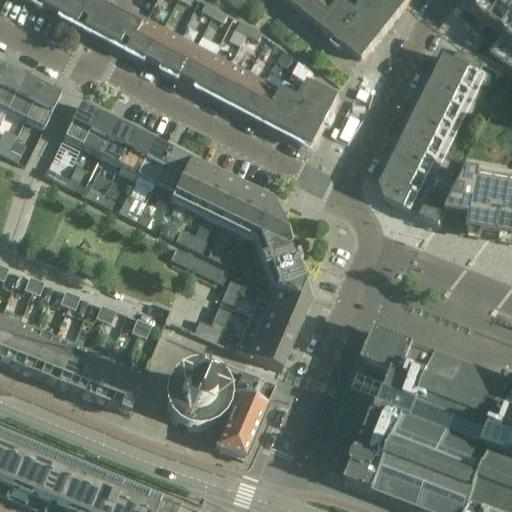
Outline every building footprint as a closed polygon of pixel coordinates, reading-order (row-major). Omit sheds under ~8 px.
[(27,0),(27,1),(44,10),(49,0),(27,0)] [(49,0),(44,10),(45,11),(61,19),(71,0),(49,0)] [(71,0),(61,19),(79,29),(94,0),(71,0)] [(121,10),(102,0),(94,0),(79,29),(104,42),(121,10)] [(190,0),(179,0),(178,4),(189,9),(193,2),(190,0)] [(278,0),(289,8),(296,0),(278,0)] [(296,0),(289,8),(305,20),(320,0),(296,0)] [(320,32),(342,4),(336,0),(320,0),(305,20),(320,32)] [(395,24),(407,9),(395,0),(368,0),(367,2),(395,24)] [(395,0),(407,9),(413,0),(395,0)] [(448,214),(445,220),(446,220),(453,222),(463,223),(469,225),(469,227),(467,237),(511,245),(511,0),(491,0),(476,20),(486,28),(502,40),(490,55),(511,72),(511,174),(496,172),(471,168),(467,177),(464,181),(457,197),(448,214)] [(320,32),(356,61),(362,66),(395,24),(367,2),(356,15),(342,4),(320,32)] [(208,29),(212,21),(216,14),(200,5),(196,13),(201,16),(197,24),(208,29)] [(145,22),(138,18),(121,10),(104,42),(128,55),(145,22)] [(216,14),(212,21),(230,31),(234,23),(216,14)] [(128,55),(131,56),(146,64),(163,32),(145,22),(128,55)] [(246,39),(250,32),(239,26),(235,34),(246,39)] [(180,41),(163,32),(146,64),(163,73),(180,41)] [(250,32),(246,39),(258,45),(262,37),(250,32)] [(481,38),(473,33),(465,47),(474,52),(481,38)] [(163,73),(171,77),(181,82),(197,50),(180,41),(163,73)] [(215,59),(197,50),(181,82),(198,91),(215,59)] [(444,61),(380,192),(384,205),(439,232),(445,220),(448,214),(457,197),(449,193),(428,183),(479,79),(478,78),(483,68),(483,67),(457,54),(451,65),(444,61)] [(198,91),(206,95),(215,100),(232,68),(215,59),(198,91)] [(215,100),(224,104),(232,109),(249,77),(232,68),(215,100)] [(22,82),(4,73),(0,80),(0,112),(6,115),(22,82)] [(232,109),(241,113),(249,118),(266,85),(249,77),(232,109)] [(40,91),(22,82),(6,115),(24,125),(40,91)] [(283,94),(266,85),(249,118),(266,127),(283,94)] [(266,127),(310,149),(311,150),(315,149),(339,103),(307,87),(299,103),(283,94),(266,127)] [(59,101),(40,91),(24,125),(43,134),(59,101)] [(62,143),(70,147),(81,153),(97,120),(78,110),(62,143)] [(116,129),(97,120),(81,153),(99,162),(116,129)] [(134,138),(122,132),(116,129),(99,162),(117,171),(134,138)] [(152,147),(134,138),(117,171),(136,180),(152,147)] [(170,156),(152,147),(136,180),(154,189),(170,156)] [(0,159),(5,162),(9,155),(0,150),(0,159)] [(9,155),(5,162),(16,167),(19,160),(9,155)] [(189,165),(179,160),(170,156),(154,189),(172,198),(189,165)] [(268,291),(309,308),(310,308),(271,205),(189,165),(172,198),(169,205),(252,246),(268,290),(268,291)] [(75,171),(69,183),(79,187),(84,176),(75,171)] [(62,190),(66,183),(55,178),(51,185),(62,190)] [(96,179),(90,192),(103,199),(110,185),(96,179)] [(66,183),(62,190),(73,195),(76,188),(66,183)] [(99,208),(102,201),(91,196),(88,203),(99,208)] [(135,226),(139,219),(144,208),(127,199),(118,218),(135,226)] [(102,201),(99,208),(109,214),(113,206),(102,201)] [(139,219),(135,226),(146,232),(150,225),(139,219)] [(158,238),(171,244),(177,233),(164,226),(158,238)] [(175,246),(201,258),(206,247),(180,234),(175,246)] [(207,262),(226,271),(232,259),(213,250),(207,262)] [(169,264),(221,289),(227,278),(175,253),(169,264)] [(1,270),(0,271),(0,284),(3,286),(8,273),(1,270)] [(31,297),(36,284),(29,281),(24,294),(31,297)] [(36,284),(31,297),(39,300),(44,287),(36,284)] [(241,291),(229,286),(226,292),(238,297),(241,291)] [(302,325),(309,308),(268,291),(261,306),(256,304),(256,305),(302,325)] [(220,306),(232,311),(238,297),(226,292),(220,306)] [(67,311),(72,298),(65,295),(59,308),(67,311)] [(72,298),(67,311),(74,314),(80,301),(72,298)] [(295,342),(302,325),(256,305),(248,321),(295,342)] [(103,326),(108,313),(100,310),(95,323),(103,326)] [(215,319),(227,324),(229,317),(218,312),(215,319)] [(108,313),(103,326),(110,329),(115,316),(108,313)] [(227,324),(215,319),(212,326),(224,331),(227,324)] [(248,321),(241,338),(288,358),(295,342),(248,321)] [(0,368),(2,369),(18,330),(0,323),(0,368)] [(138,340),(143,327),(136,324),(131,337),(138,340)] [(224,331),(212,326),(211,325),(209,330),(197,325),(192,338),(216,348),(224,331)] [(143,327),(138,340),(146,343),(151,330),(143,327)] [(2,369),(20,376),(36,338),(18,330),(2,369)] [(345,489),(405,511),(511,511),(511,395),(510,395),(511,389),(500,384),(495,382),(452,366),(435,359),(435,360),(431,358),(375,336),(367,356),(365,360),(362,369),(364,369),(365,370),(392,380),(389,387),(385,398),(384,398),(378,412),(378,413),(375,412),(374,415),(360,449),(358,456),(357,457),(356,456),(350,471),(352,472),(347,483),(347,484),(345,488),(345,489)] [(20,376),(38,383),(53,345),(36,338),(20,376)] [(234,356),(247,361),(281,376),(288,358),(241,338),(234,356)] [(38,383),(56,391),(71,352),(53,345),(38,383)] [(56,391),(74,398),(89,359),(71,352),(56,391)] [(74,398),(91,405),(107,366),(89,359),(74,398)] [(91,405),(109,412),(125,373),(107,366),(91,405)] [(109,412),(128,419),(144,381),(125,373),(109,412)] [(264,411),(273,390),(241,376),(232,398),(236,400),(236,399),(264,411)] [(218,401),(217,397),(216,395),(215,394),(213,391),(210,389),(207,386),(205,385),(202,384),(198,382),(194,382),(189,382),(185,383),(182,384),(178,386),(175,389),(172,392),(170,395),(168,399),(167,403),(166,407),(166,411),(167,415),(168,419),(170,423),(173,426),(174,428),(176,429),(179,432),(183,433),(187,435),(190,435),(194,435),(198,435),(202,433),(206,432),(209,429),(212,427),(215,423),(217,420),(218,417),(219,414),(219,410),(219,405),(218,401)] [(265,411),(264,411),(236,399),(236,400),(214,453),(243,465),(265,411)] [(0,488),(22,497),(18,506),(32,511),(36,503),(57,511),(168,511),(99,483),(35,456),(0,441),(0,488)]
